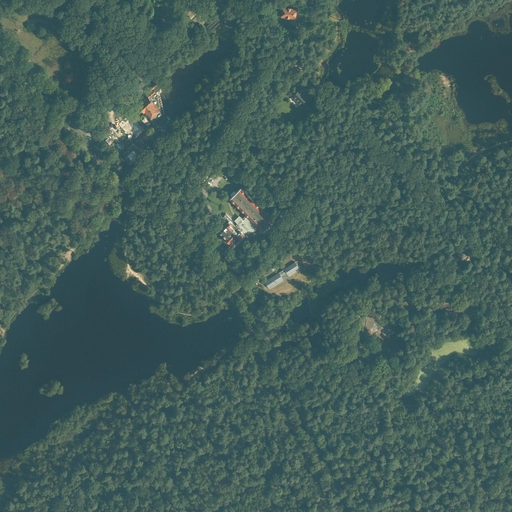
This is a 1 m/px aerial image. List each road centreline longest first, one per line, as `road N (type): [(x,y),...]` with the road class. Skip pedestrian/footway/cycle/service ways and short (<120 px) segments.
road 1 (tertiary): [(348,511),(246,298),(78,130)]
road 2 (track): [(270,39),(430,183)]
road 3 (unclassified): [(78,130),(219,0)]
